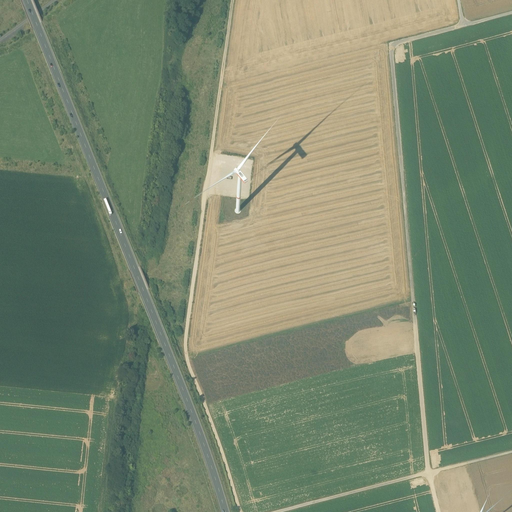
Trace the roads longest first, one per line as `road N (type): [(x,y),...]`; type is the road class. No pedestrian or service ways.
road 1 (primary): [(225,511),(27,0)]
road 2 (track): [(428,473),(390,50),(462,25),(458,0)]
road 3 (track): [(233,0),(186,358)]
road 4 (track): [(186,358),(412,302)]
road 5 (track): [(186,358),(238,511)]
road 6 (track): [(278,511),(428,473)]
